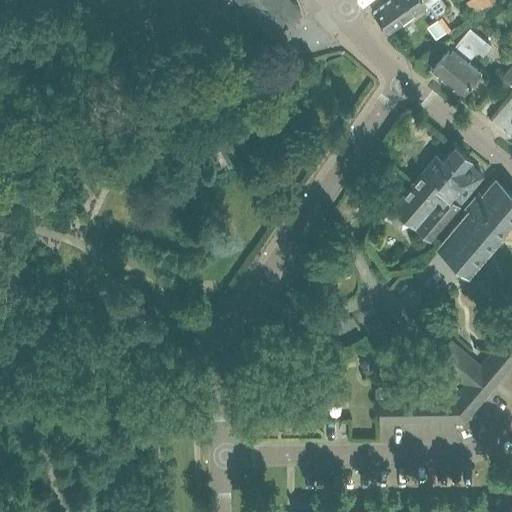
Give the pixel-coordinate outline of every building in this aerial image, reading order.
[(192,0),(167,0),(164,3),(173,16),(194,2),(192,0)] [(212,0),(224,13),(231,22),(244,37),(262,22),(271,32),(300,7),(293,0),(212,0)] [(423,0),(389,0),(373,12),(387,32),(403,20),(426,4),(423,0)] [(423,0),(426,4),(435,17),(448,7),(442,0),(423,0)] [(446,31),(437,18),(426,26),(435,39),(443,33),(446,31)] [(451,44),(431,68),(460,91),(479,69),(467,59),(477,48),(483,53),(490,44),(469,27),(453,46),(451,44)] [(276,128),(267,115),(260,120),(269,133),(276,128)] [(228,161),(249,149),(231,120),(211,132),(204,136),(212,151),(219,147),(228,161)] [(393,206),(408,219),(429,237),(457,203),(482,173),(466,160),(469,157),(454,145),(443,159),(436,154),(393,206)] [(479,192),(474,198),(466,207),(469,209),(437,247),(467,273),(511,220),(511,193),(495,179),(482,194),(479,192)] [(503,337),(511,344),(511,328),(511,327),(503,337)] [(511,363),(511,344),(503,337),(488,355),(506,370),(511,363)] [(450,338),(435,355),(434,356),(452,371),(456,375),(464,382),(472,373),(480,364),(450,338)] [(480,364),(498,380),(506,370),(488,355),(480,364)] [(362,360),(362,369),(365,372),(370,372),(373,369),(373,360),(370,356),(365,356),(362,360)] [(498,380),(480,364),(472,373),(491,389),(498,380)] [(449,384),(456,375),(452,371),(444,381),(449,384)] [(472,373),(464,382),(483,398),(491,389),(472,373)] [(483,398),(464,382),(457,391),(475,407),(483,398)] [(379,397),(391,397),(403,396),(415,396),(421,396),(420,384),(379,384),(379,397)] [(425,384),(425,396),(427,396),(439,396),(442,396),(442,384),(439,384),(427,384),(425,384)] [(250,408),(250,420),(252,420),(252,424),(308,423),(307,387),(252,387),(252,408),(250,408)] [(453,395),(451,396),(451,408),(458,408),(467,416),(475,407),(457,391),(453,395)] [(391,397),(391,421),(404,421),(403,396),(391,397)] [(403,396),(404,421),(416,420),(415,396),(403,396)] [(415,396),(416,420),(428,420),(427,396),(421,396),(415,396)] [(427,396),(428,420),(440,420),(439,396),(427,396)] [(439,396),(440,420),(464,420),(467,416),(458,408),(451,408),(451,396),(442,396),(439,396)] [(391,397),(379,397),(378,397),(378,421),(391,421),(391,397)]
